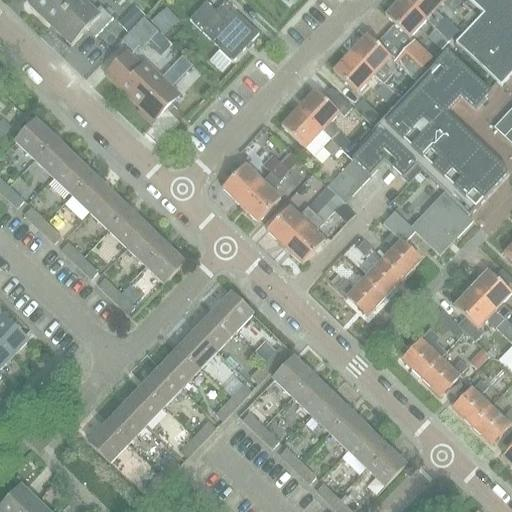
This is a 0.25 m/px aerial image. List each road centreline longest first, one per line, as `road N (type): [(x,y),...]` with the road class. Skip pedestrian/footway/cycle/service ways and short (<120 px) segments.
road 1 (residential): [(446,451),(221,236)]
road 2 (residential): [(356,0),(177,195)]
road 3 (residential): [(177,195),(0,25)]
road 4 (residential): [(84,395),(221,236)]
